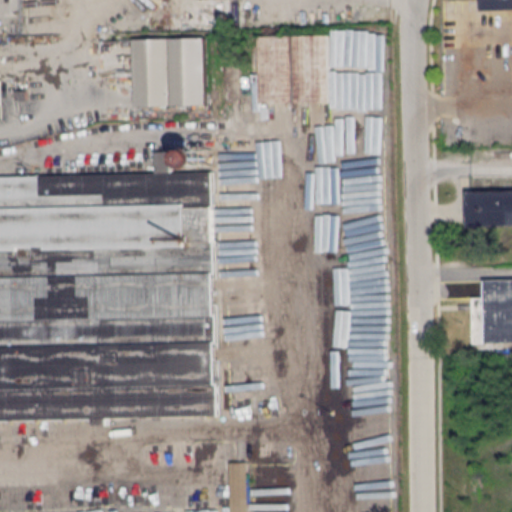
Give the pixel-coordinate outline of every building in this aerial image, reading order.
[(511,0),(480,0),(481,10),(511,9),(511,0)] [(331,103),(331,35),(261,35),(261,103),(331,103)] [(136,106),(208,105),(208,38),(136,38),(136,106)] [(224,104),(242,104),(242,41),(224,41),(224,104)] [(0,420),(218,419),(216,172),(176,172),(176,152),(157,152),(158,175),(0,176),(0,420)] [(511,190),(470,191),(471,226),(511,225),(511,190)] [(511,279),(488,280),(488,297),(474,297),(474,343),(511,342),(511,279)] [(234,461),(233,511),(251,511),(251,461),(234,461)]
